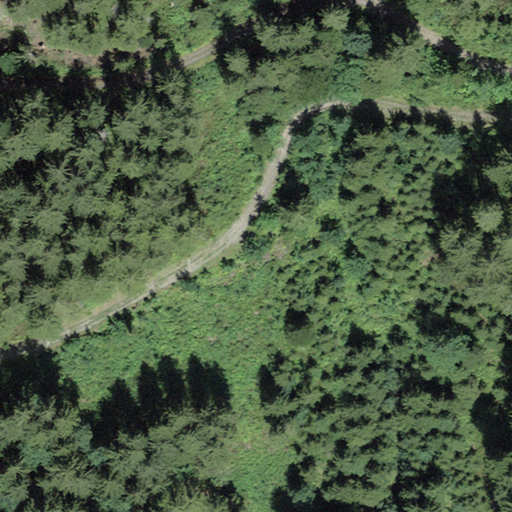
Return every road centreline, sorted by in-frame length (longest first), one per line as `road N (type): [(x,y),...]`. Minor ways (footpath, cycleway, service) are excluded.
road 1 (track): [(0,356),(60,335),(236,236),(303,115),(320,100),(454,122),(511,122)]
road 2 (track): [(317,0),(166,71),(115,82),(0,85)]
road 3 (track): [(511,70),(470,63),(352,0)]
